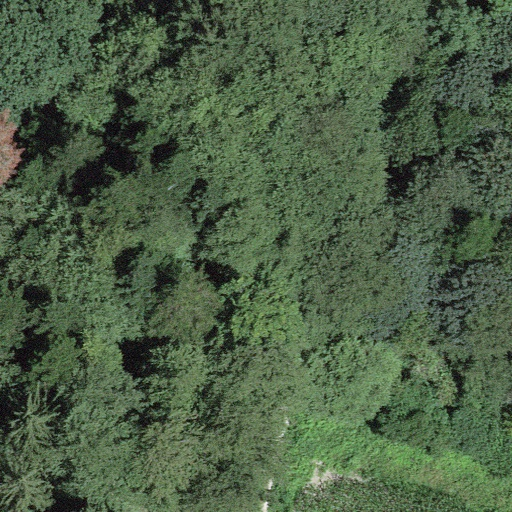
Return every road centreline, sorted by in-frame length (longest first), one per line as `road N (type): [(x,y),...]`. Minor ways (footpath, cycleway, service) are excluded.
road 1 (track): [(448,0),(433,8),(359,151),(268,452),(260,511)]
road 2 (track): [(160,0),(0,129)]
